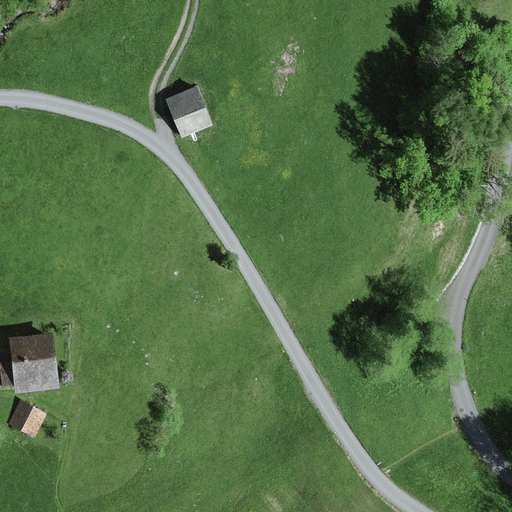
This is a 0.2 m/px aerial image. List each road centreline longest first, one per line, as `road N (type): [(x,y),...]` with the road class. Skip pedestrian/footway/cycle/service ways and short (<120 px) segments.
road 1 (track): [(417,511),(356,458),(180,168),(96,112),(0,99)]
road 2 (track): [(511,122),(482,248),(454,300),(462,402),(486,450),(511,476)]
